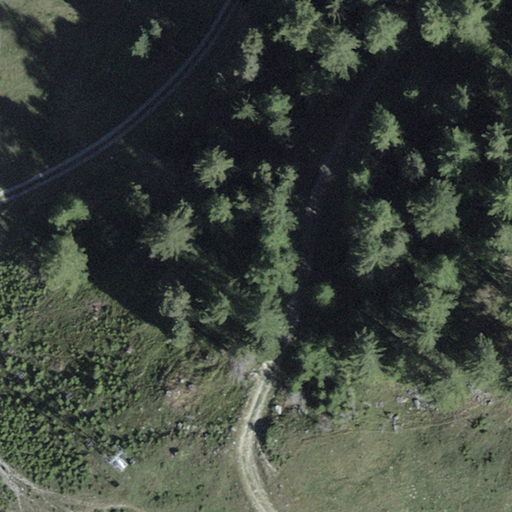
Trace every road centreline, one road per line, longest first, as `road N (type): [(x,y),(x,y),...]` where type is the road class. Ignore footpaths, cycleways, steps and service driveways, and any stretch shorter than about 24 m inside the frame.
road 1 (track): [(269,511),(245,472),(250,433),(316,283),(312,230),(378,93),(455,0)]
road 2 (track): [(249,0),(213,72),(118,148),(0,208)]
